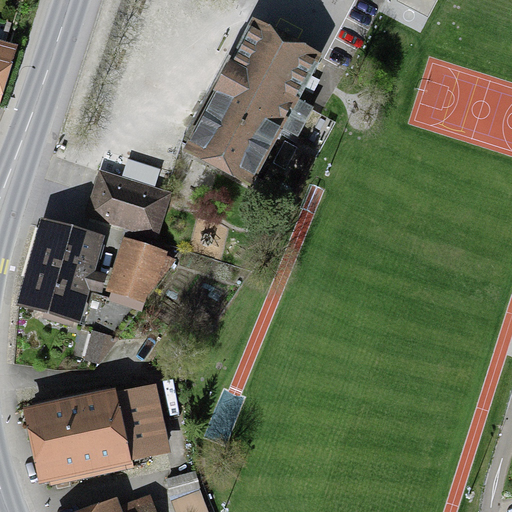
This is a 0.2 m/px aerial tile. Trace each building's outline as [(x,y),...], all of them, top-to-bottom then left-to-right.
[(179,140),(245,177),(318,48),(251,11),(179,140)] [(128,226),(154,233),(163,199),(98,181),(89,215),(128,226)] [(46,317),(76,325),(99,240),(44,226),(22,307),(47,313),(46,317)] [(130,249),(115,299),(138,306),(147,284),(155,286),(170,260),(147,253),(154,233),(128,226),(122,247),(130,249)] [(104,281),(96,278),(81,330),(93,334),(85,360),(99,364),(138,306),(115,299),(100,295),(104,281)] [(32,407),(47,481),(132,464),(131,457),(165,450),(152,391),(119,398),(117,391),(32,407)] [(197,471),(167,479),(171,495),(201,487),(197,471)]
